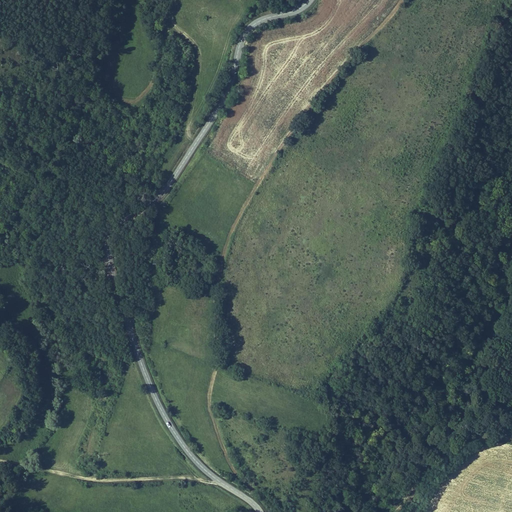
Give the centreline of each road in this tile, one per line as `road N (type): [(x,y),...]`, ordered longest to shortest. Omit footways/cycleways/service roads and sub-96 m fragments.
road 1 (tertiary): [(258,511),(209,474),(167,421),(107,248),(115,226),(167,186),(213,116),(247,30),(309,0)]
road 2 (track): [(218,480),(105,480),(0,461)]
road 3 (track): [(511,433),(457,441),(424,456),(387,511)]
